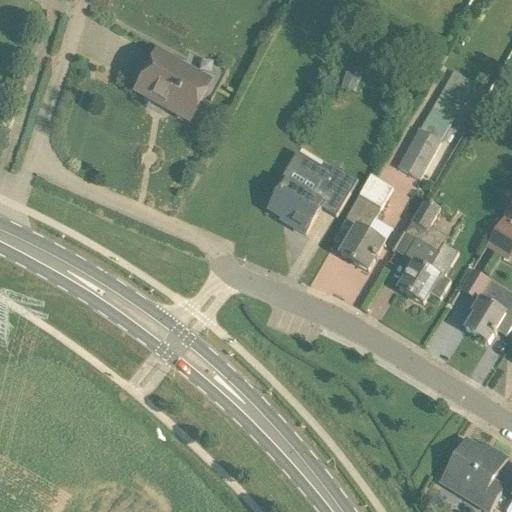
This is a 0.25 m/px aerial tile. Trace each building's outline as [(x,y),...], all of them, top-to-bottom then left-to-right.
[(189,122),(198,105),(211,82),(156,53),(135,94),(189,122)] [(357,95),(365,73),(349,68),(342,90),(357,95)] [(445,91),(420,133),(441,144),(476,85),(455,74),(445,91)] [(420,182),(441,144),(420,133),(399,171),(420,182)] [(306,237),(317,219),(324,207),(339,216),(357,186),(334,172),(317,199),(289,182),(270,212),(291,225),(290,227),(306,237)] [(349,219),(360,226),(341,257),(369,273),(386,245),(368,234),(394,192),(373,179),(349,219)] [(406,236),(416,241),(404,261),(415,267),(399,293),(424,307),(430,297),(438,302),(448,286),(442,283),(459,255),(445,247),(440,254),(422,244),(441,212),(426,202),(406,236)] [(508,260),(511,253),(511,225),(504,221),(488,248),(508,260)] [(507,338),(511,329),(511,313),(509,312),(506,317),(495,310),(505,294),(482,280),(471,297),(481,303),(473,315),(476,317),(467,333),(478,339),(477,341),(485,346),(486,345),(489,346),(494,338),(495,339),(498,335),(497,334),(498,333),(507,338)] [(441,485),(485,511),(492,511),(506,491),(495,484),(508,461),(491,451),(488,457),(466,444),(441,485)]
